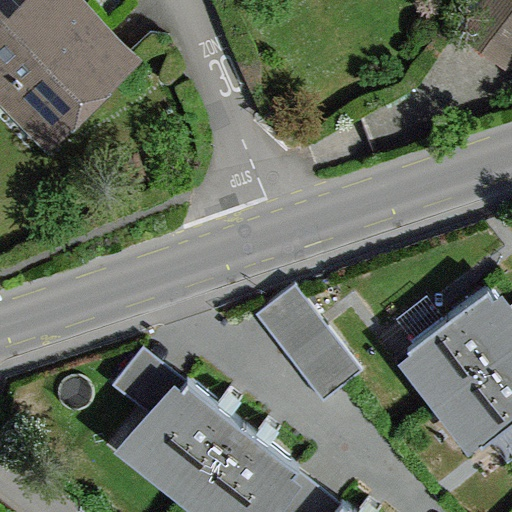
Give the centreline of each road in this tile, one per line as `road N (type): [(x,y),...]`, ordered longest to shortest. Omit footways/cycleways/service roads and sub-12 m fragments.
road 1 (tertiary): [(0,327),(283,233)]
road 2 (residential): [(190,0),(283,233)]
road 3 (tertiary): [(283,233),(511,154)]
